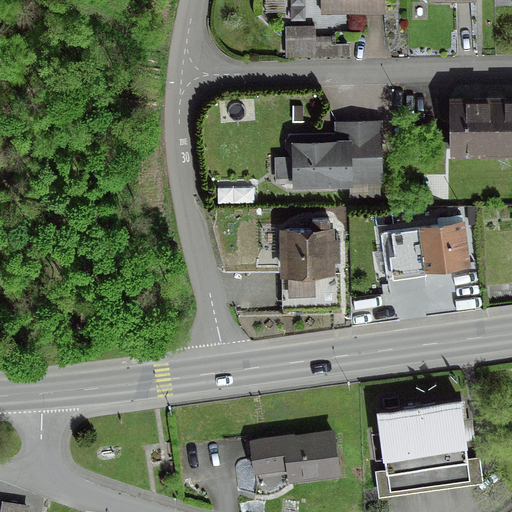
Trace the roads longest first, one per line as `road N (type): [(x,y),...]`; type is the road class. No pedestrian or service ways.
road 1 (residential): [(190,74),(511,69)]
road 2 (residential): [(190,74),(195,250),(222,371)]
road 3 (secondary): [(222,371),(511,332)]
road 4 (secondary): [(37,392),(222,371)]
road 5 (residential): [(130,511),(67,489),(43,468),(37,392)]
